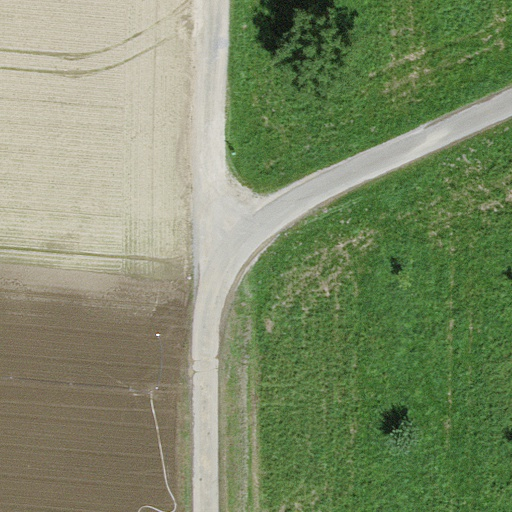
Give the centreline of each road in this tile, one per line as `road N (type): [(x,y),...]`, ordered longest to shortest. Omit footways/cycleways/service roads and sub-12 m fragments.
road 1 (unclassified): [(511,103),(224,241),(216,511)]
road 2 (track): [(209,0),(224,241)]
